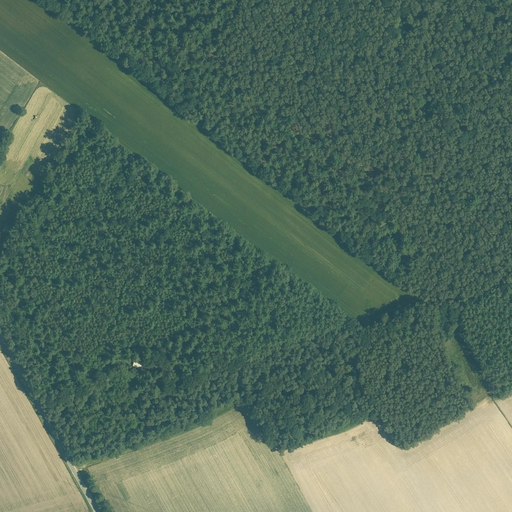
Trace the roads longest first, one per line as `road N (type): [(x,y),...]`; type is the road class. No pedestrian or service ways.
road 1 (track): [(73,471),(511,286)]
road 2 (tertiary): [(94,511),(0,339)]
